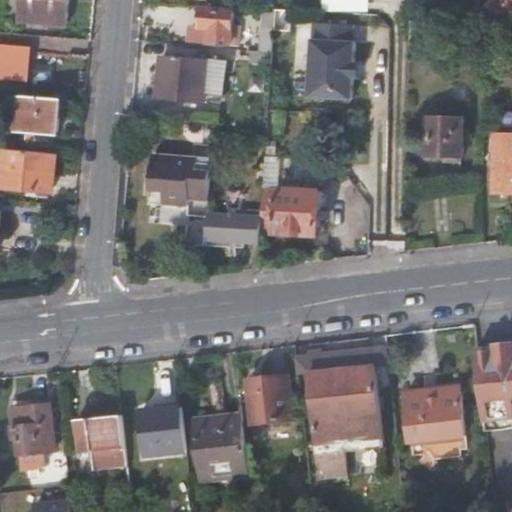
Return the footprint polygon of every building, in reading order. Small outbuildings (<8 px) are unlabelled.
[(20,23),(49,26),(50,21),(68,23),(70,0),(17,0),(23,1),(20,23)] [(511,0),(492,0),(491,22),(498,23),(511,22),(511,0)] [(276,3),(267,2),(266,13),(275,14),(276,9),(276,3)] [(191,43),(236,48),(237,40),(230,40),(232,12),(202,9),(201,28),(192,28),(191,43)] [(285,10),(276,9),(275,22),(285,23),(285,10)] [(261,27),(259,53),(273,54),(275,22),(275,14),(266,13),(263,13),(261,27)] [(427,47),(428,21),(409,21),(409,47),(427,47)] [(511,39),(511,22),(498,23),(498,39),(511,39)] [(355,66),(357,45),(354,45),(355,27),(315,24),(310,98),(353,101),(354,80),(355,66)] [(0,49),(0,80),(29,83),(31,52),(0,49)] [(250,65),(272,67),(273,54),(259,53),(251,52),(250,65)] [(205,96),(227,97),(229,62),(159,57),(155,102),(204,106),(205,96)] [(19,133),(58,138),(60,102),(24,98),(19,133)] [(428,158),(464,158),(465,118),(429,118),(428,158)] [(498,194),(511,194),(511,137),(500,138),(498,194)] [(54,194),(58,157),(6,151),(2,189),(54,194)] [(190,201),(211,202),(214,161),(154,156),(150,204),(190,207),(190,201)] [(323,191),(265,187),(263,216),(262,235),(320,237),(323,191)] [(263,216),(210,212),(209,218),(208,244),(261,248),(262,235),(263,216)] [(208,244),(209,218),(189,216),(187,246),(207,248),(208,244)] [(387,346),(375,347),(377,366),(389,365),(387,346)] [(511,346),(479,349),(486,422),(511,419),(511,346)] [(386,446),(377,366),(375,347),(345,350),(353,450),(386,446)] [(345,350),(309,354),(312,373),(322,464),(329,476),(350,474),(348,450),(353,450),(345,350)] [(300,374),(312,373),(309,354),(298,355),(300,374)] [(294,417),(289,374),(250,378),(255,422),(294,417)] [(462,386),(443,388),(444,394),(409,397),(415,454),(421,454),(422,462),(464,458),(463,450),(469,449),(462,386)] [(59,449),(54,403),(11,407),(15,439),(20,439),(21,453),(59,449)] [(188,448),(183,407),(141,412),(145,453),(188,448)] [(128,465),(123,414),(78,419),(82,452),(112,448),(114,466),(128,465)] [(251,472),(244,415),(197,420),(203,477),(251,472)] [(487,431),(511,428),(511,419),(486,422),(487,431)]
